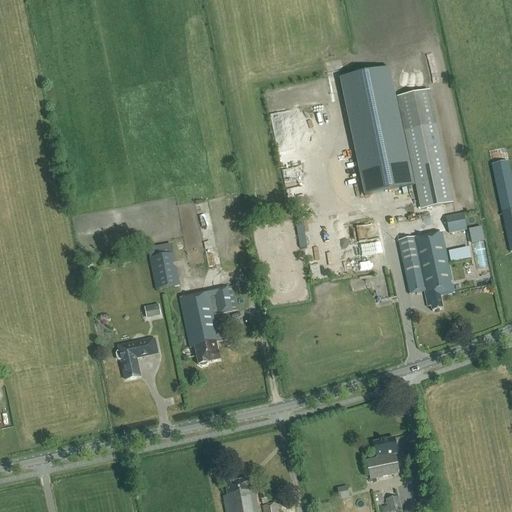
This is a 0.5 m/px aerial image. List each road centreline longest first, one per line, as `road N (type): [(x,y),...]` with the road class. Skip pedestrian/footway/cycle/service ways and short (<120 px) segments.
road 1 (tertiary): [(0,470),(278,409),(511,334)]
road 2 (track): [(245,268),(278,409)]
road 3 (track): [(403,372),(431,511)]
